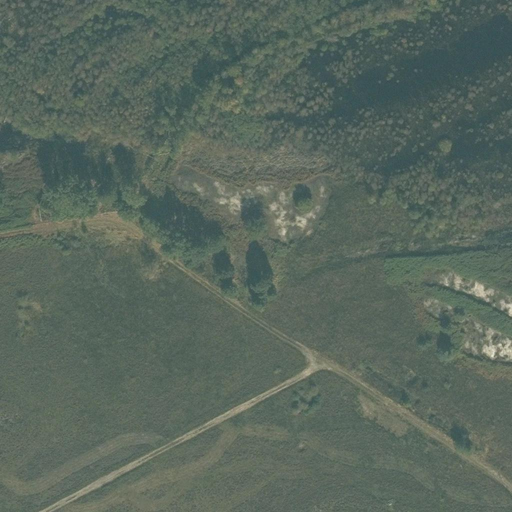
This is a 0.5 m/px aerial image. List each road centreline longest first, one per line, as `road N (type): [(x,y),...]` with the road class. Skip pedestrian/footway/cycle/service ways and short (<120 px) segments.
road 1 (track): [(39,511),(325,362),(511,487)]
road 2 (track): [(0,235),(120,223),(224,301),(325,362)]
